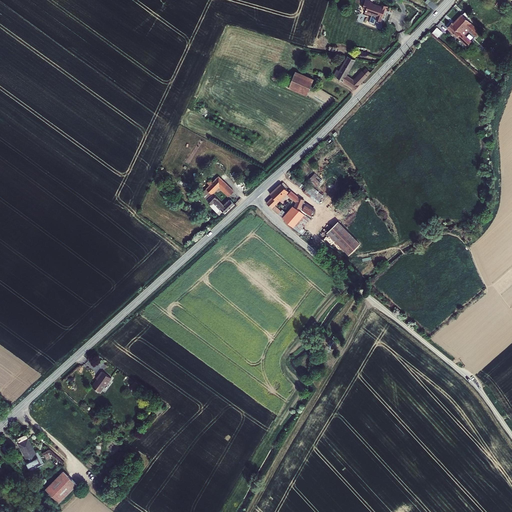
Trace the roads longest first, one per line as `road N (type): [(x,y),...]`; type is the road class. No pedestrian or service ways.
road 1 (unclassified): [(252,196),(463,373),(511,435)]
road 2 (tertiary): [(0,425),(252,196)]
road 3 (tertiary): [(449,0),(252,196)]
